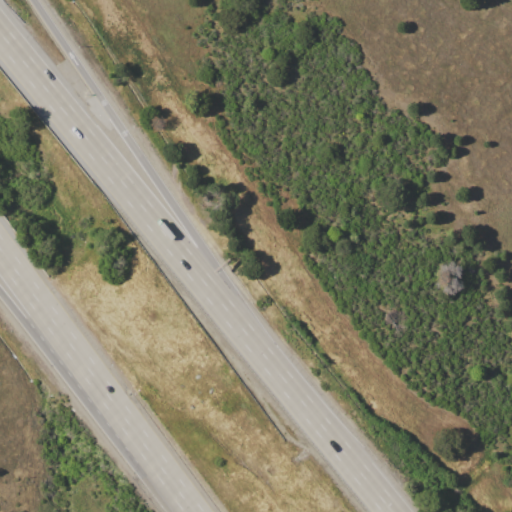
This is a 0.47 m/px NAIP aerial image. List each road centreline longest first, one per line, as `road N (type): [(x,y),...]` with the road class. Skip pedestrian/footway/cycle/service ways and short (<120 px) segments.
road 1 (motorway): [(281,378),(35,0)]
road 2 (motorway): [(281,378),(0,34)]
road 3 (motorway): [(0,251),(191,511)]
road 4 (motorway): [(0,289),(190,511)]
road 5 (motorway): [(390,511),(281,378)]
